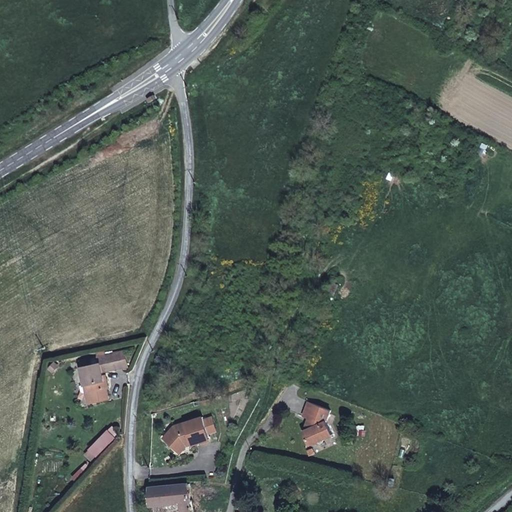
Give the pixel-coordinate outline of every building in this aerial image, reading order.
[(77,363),(82,381),(87,380),(89,389),(85,390),(88,401),(109,395),(107,386),(105,377),(102,376),(100,369),(126,362),(122,346),(95,354),(96,358),(77,363)] [(306,426),(301,427),(300,428),(306,441),(331,433),(324,419),(329,406),(307,398),(302,411),(305,413),(310,415),(306,426)] [(162,430),(158,435),(172,447),(179,439),(185,436),(187,441),(205,435),(197,412),(168,423),(170,427),(162,430)] [(305,413),(301,427),(306,426),(310,415),(305,413)] [(122,433),(114,426),(86,455),(93,463),(122,433)] [(172,447),(175,450),(182,441),(187,441),(185,436),(179,439),(172,447)] [(177,509),(191,505),(186,480),(144,484),(146,502),(161,500),(176,498),(177,509)]
